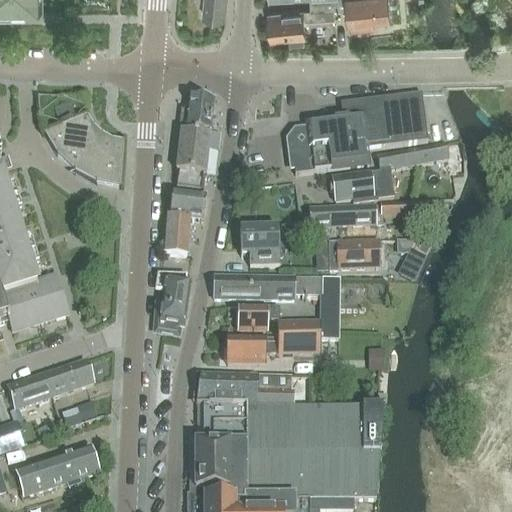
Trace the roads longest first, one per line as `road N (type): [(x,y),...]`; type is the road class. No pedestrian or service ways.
road 1 (residential): [(238,68),(231,161),(178,402),(171,511)]
road 2 (unclassified): [(238,68),(511,65)]
road 3 (tertiary): [(135,336),(154,71)]
road 4 (tertiary): [(127,511),(135,336)]
road 5 (residential): [(0,67),(154,71)]
road 6 (residential): [(0,376),(112,334),(135,336)]
